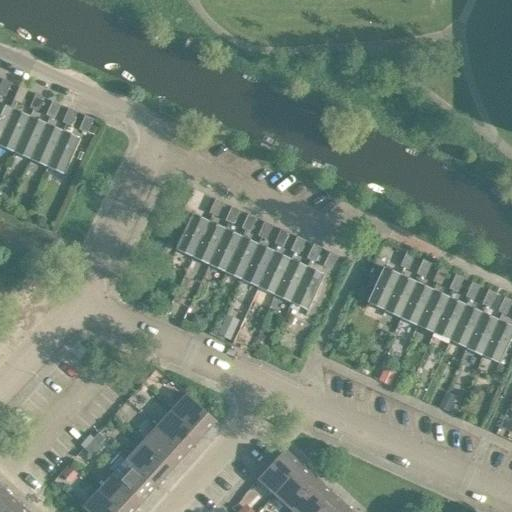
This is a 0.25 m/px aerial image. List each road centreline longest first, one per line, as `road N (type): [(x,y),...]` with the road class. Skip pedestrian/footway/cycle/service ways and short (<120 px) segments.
road 1 (residential): [(511,484),(273,384)]
road 2 (residential): [(273,384),(79,305)]
road 3 (unclassified): [(154,145),(142,113),(0,51)]
road 4 (unclassified): [(314,221),(154,145)]
road 5 (residential): [(79,305),(154,145)]
road 6 (residential): [(160,511),(273,384)]
